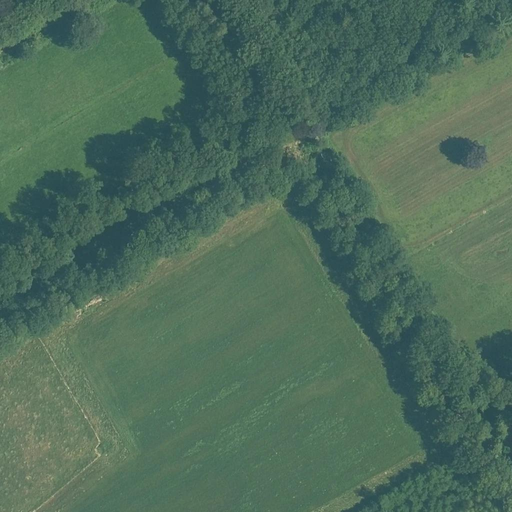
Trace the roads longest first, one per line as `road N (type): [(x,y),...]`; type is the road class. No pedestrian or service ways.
road 1 (track): [(295,109),(464,397)]
road 2 (track): [(295,109),(228,0)]
